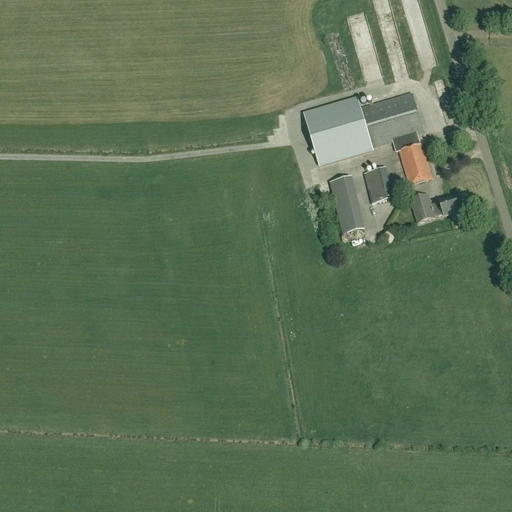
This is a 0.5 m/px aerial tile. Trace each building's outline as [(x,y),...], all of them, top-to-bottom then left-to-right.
[(351,26),(370,21),(384,75),(394,73),(375,0),(368,0),(366,1),(369,13),(357,17),(356,14),(349,16),(351,26)] [(391,0),(411,73),(423,70),(404,0),(391,0)] [(367,46),(367,37),(358,37),(358,46),(367,46)] [(364,56),(372,83),(380,80),(373,54),(364,56)] [(373,153),(372,150),(393,144),(396,153),(399,152),(410,188),(433,181),(422,145),(420,146),(417,136),(424,134),(412,96),(361,111),(357,99),(304,114),(320,168),(373,153)] [(364,176),(372,206),(387,202),(378,171),(364,176)] [(363,226),(353,174),(331,178),(341,230),(363,226)] [(428,208),(425,198),(411,202),(419,225),(436,220),(435,219),(444,216),(445,217),(459,213),(455,199),(440,204),(441,205),(432,208),(431,207),(428,208)]
